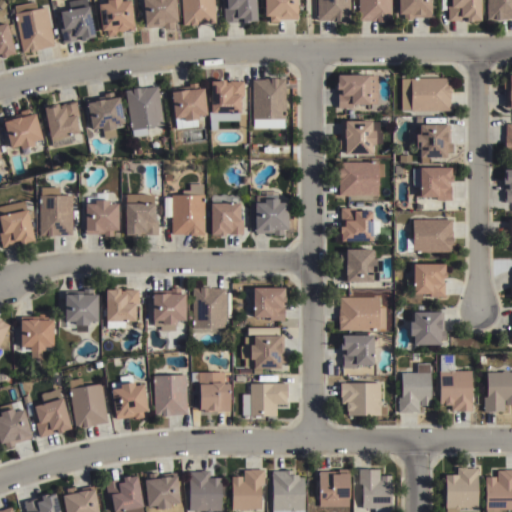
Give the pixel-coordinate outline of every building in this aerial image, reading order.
[(42,46),(22,50),(14,10),(15,10),(14,4),(30,0),(35,0),(37,6),(46,4),(54,43),(42,46)] [(129,0),(132,28),(115,30),(115,32),(105,33),(104,26),(100,26),(97,0),(129,0)] [(174,0),(176,17),(171,18),(172,25),(163,26),(163,24),(144,26),(141,0),(174,0)] [(180,0),(212,0),(214,21),(182,23),(180,0)] [(255,0),(257,16),(249,17),(249,18),(242,19),(242,18),(237,18),(237,20),(223,21),(222,5),(226,5),(225,0),(255,0)] [(297,0),(297,11),(296,11),(296,17),(278,17),(278,19),(269,19),(269,11),(264,11),(264,0),(297,0)] [(315,0),(348,0),(348,23),(340,23),(340,24),(333,24),(333,22),(315,22),(315,0)] [(357,0),(390,0),(390,23),(382,23),(382,24),(375,24),(375,23),(357,23),(357,0)] [(429,0),(429,17),(422,17),(422,18),(411,18),(411,21),(402,22),(402,18),(396,18),(396,0),(429,0)] [(479,0),(479,24),(472,24),(472,26),(465,26),(465,21),(460,21),(460,23),(447,23),(447,8),(449,8),(449,0),(479,0)] [(486,0),(511,0),(511,21),(500,21),(500,23),(493,23),(493,21),(486,21),(486,0)] [(95,33),(82,37),(81,35),(76,37),(76,38),(63,41),(59,26),(63,25),(60,8),(88,2),(95,33)] [(15,50),(0,54),(0,20),(6,19),(7,23),(11,22),(14,32),(10,34),(15,50)] [(351,102),(351,104),(349,104),(349,106),(335,106),(335,91),(336,91),(336,86),(334,86),(334,78),(335,78),(335,70),(367,70),(367,73),(376,73),(376,102),(367,102),(351,102)] [(511,70),(511,104),(510,104),(504,104),(505,87),(501,87),(502,76),(507,76),(507,70),(511,70)] [(400,109),(399,77),(408,76),(412,76),(412,74),(416,74),(416,76),(448,75),(448,82),(449,82),(449,90),(449,108),(441,108),(400,109)] [(217,77),(217,75),(224,75),(224,80),(228,80),(228,79),(242,79),(243,94),(240,94),(240,109),(210,109),(209,77),(217,77)] [(263,77),(263,76),(269,76),(269,75),(277,75),(277,76),(284,76),(285,117),(284,117),(284,127),(252,127),(252,117),(251,117),(251,77),(263,77)] [(131,87),(131,84),(138,83),(139,85),(144,84),(145,85),(157,83),(163,124),(146,126),(147,134),(132,136),(131,128),(130,128),(124,88),(131,87)] [(203,84),(206,111),(196,112),(197,115),(183,117),(182,114),(173,115),(170,88),(203,84)] [(92,98),(92,97),(102,95),(102,96),(117,93),(122,120),(114,122),(114,125),(113,126),(115,135),(103,137),(102,128),(101,128),(100,124),(90,126),(85,99),(92,98)] [(51,102),(51,100),(56,99),(57,105),(62,104),(61,101),(74,99),(77,114),(74,114),(77,129),(68,131),(70,142),(51,146),(49,135),(48,135),(42,104),(51,102)] [(11,116),(11,114),(20,112),(21,113),(36,110),(42,136),(33,139),(34,142),(21,145),(20,143),(10,145),(3,118),(11,116)] [(442,115),(442,121),(444,121),(444,123),(447,123),(448,142),(451,142),(451,151),(445,152),(445,154),(418,155),(418,146),(414,146),(414,131),(418,131),(418,121),(421,121),(421,116),(442,115)] [(369,118),(369,120),(378,120),(378,130),(381,130),(380,141),(370,141),(370,152),(342,151),(342,147),(337,147),(337,137),(343,137),(343,135),(341,135),(341,124),(342,124),(342,117),(369,118)] [(511,122),(511,156),(504,156),(504,147),(503,147),(503,139),(504,139),(504,134),(504,122),(511,122)] [(369,160),(368,158),(372,158),(372,161),(376,160),(376,162),(383,162),(383,175),(376,175),(376,193),(337,193),(337,182),(336,181),(336,175),(335,175),(335,167),(336,167),(336,160),(369,160)] [(449,164),(449,171),(451,171),(451,179),(449,179),(449,199),(434,199),(434,194),(417,194),(417,185),(410,185),(410,166),(417,166),(417,164),(449,164)] [(511,165),(511,201),(502,201),(502,186),(504,186),(504,181),(501,181),(501,173),(503,173),(502,166),(511,165)] [(163,172),(171,172),(171,180),(163,180),(163,172)] [(170,193),(188,193),(188,181),(202,181),(202,192),(203,192),(203,233),(196,233),(182,234),(182,232),(170,233),(170,215),(163,215),(163,196),(170,196),(170,193)] [(39,194),(40,194),(40,185),(59,185),(59,193),(71,193),(71,201),(74,201),(74,205),(71,205),(71,233),(60,233),(60,234),(47,234),(47,233),(39,233),(39,194)] [(93,200),(93,196),(107,196),(107,200),(117,200),(117,228),(112,228),(112,235),(102,235),(102,228),(101,228),(101,230),(92,230),(92,227),(83,227),(83,200),(93,200)] [(254,200),(264,200),(264,196),(278,196),(278,199),(287,199),(287,227),(282,227),(282,234),(273,234),(273,227),(271,227),(271,228),(262,228),(262,227),(249,227),(249,202),(254,202),(254,200)] [(239,199),(239,217),(242,217),(242,233),(227,233),(227,232),(225,232),(225,234),(217,234),(217,232),(209,232),(209,200),(239,199)] [(153,200),(153,218),(156,218),(157,234),(143,234),(143,233),(138,233),(138,234),(131,234),(131,232),(123,232),(123,201),(153,200)] [(0,212),(27,206),(27,209),(30,208),(32,216),(30,217),(34,237),(33,238),(33,239),(20,242),(20,241),(15,242),(15,243),(2,246),(0,238),(0,230),(1,230),(0,224),(0,212)] [(338,238),(338,231),(337,231),(337,223),(342,223),(342,218),(338,218),(339,206),(354,206),(354,207),(371,207),(371,215),(367,215),(367,218),(370,218),(370,238),(338,238)] [(450,217),(450,235),(451,235),(452,251),(411,251),(411,250),(405,250),(404,237),(411,237),(410,217),(450,217)] [(370,246),(371,256),(374,256),(374,269),(377,269),(377,280),(370,280),(370,279),(345,279),(345,280),(341,281),(340,262),(338,262),(337,252),(343,252),(343,246),(370,246)] [(411,261),(442,260),(442,268),(444,268),(444,277),(442,277),(442,281),(443,281),(443,294),(428,295),(428,291),(411,291),(411,286),(405,286),(405,281),(411,280),(411,261)] [(284,284),(284,295),(286,295),(286,300),(284,300),(284,319),(269,319),(269,315),(252,316),(252,285),(284,284)] [(223,331),(195,331),(195,333),(191,333),(191,302),(188,301),(188,297),(191,297),(191,286),(198,286),(198,285),(212,285),(212,286),(224,286),(224,291),(230,291),(229,317),(224,317),(223,331)] [(111,288),(111,286),(119,286),(119,291),(123,291),(123,288),(137,288),(137,318),(134,318),(134,319),(104,319),(104,288),(111,288)] [(73,323),(73,320),(63,320),(62,292),(70,292),(70,291),(80,291),(80,292),(95,292),(95,319),(87,319),(87,323),(86,323),(86,330),(75,330),(75,323),(73,323)] [(163,292),(163,291),(168,291),(168,292),(184,292),(184,319),(175,319),(175,323),(173,323),(173,331),(159,331),(159,326),(152,326),(152,319),(151,319),(151,292),(163,292)] [(376,295),(376,306),(383,306),(384,327),(378,327),(378,329),(337,329),(337,321),(336,321),(336,313),(338,313),(338,311),(337,311),(337,308),(337,295),(376,295)] [(438,309),(438,310),(442,310),(442,329),(444,329),(444,338),(438,338),(438,342),(411,342),(411,334),(407,334),(407,319),(411,319),(411,309),(438,309)] [(25,318),(25,317),(35,317),(35,318),(51,318),(51,344),(42,344),(42,359),(29,359),(29,349),(28,349),(28,344),(18,344),(18,318),(25,318)] [(0,318),(2,319),(2,320),(9,323),(0,342),(0,318)] [(283,353),(286,353),(285,363),(280,363),(280,367),(261,367),(261,370),(255,370),(255,367),(253,367),(253,366),(243,366),(243,357),(239,357),(239,345),(243,345),(243,336),(253,336),(253,334),(283,333),(283,352),(283,353)] [(371,333),(371,363),(355,363),(355,367),(339,367),(339,365),(341,365),(341,348),(337,348),(337,340),(340,340),(340,335),(339,335),(339,333),(371,333)] [(438,354),(452,354),(452,369),(470,369),(470,409),(449,409),(449,404),(442,404),(442,403),(437,403),(437,370),(438,370),(438,362),(438,354)] [(415,371),(415,361),(427,361),(427,371),(429,371),(429,404),(418,404),(418,400),(417,400),(417,411),(396,411),(396,396),(399,396),(399,371),(415,371)] [(501,371),(501,369),(508,369),(508,371),(511,371),(511,404),(504,404),(504,398),(503,398),(503,410),(482,410),(482,395),(485,395),(485,371),(501,371)] [(185,373),(185,374),(186,374),(186,384),(185,384),(186,413),(168,414),(168,415),(160,415),(160,414),(153,415),(152,381),(152,374),(185,373)] [(119,386),(118,382),(133,380),(133,383),(142,382),(146,409),(141,410),(142,416),(133,418),(132,415),(115,418),(114,415),(109,387),(119,386)] [(210,382),(210,380),(222,380),(222,382),(228,382),(229,410),(216,410),(216,411),(203,411),(203,409),(198,409),(198,382),(210,382)] [(100,381),(100,384),(103,383),(107,403),(106,404),(106,407),(104,407),(106,421),(94,423),(94,424),(82,427),(82,426),(74,427),(69,395),(68,388),(100,381)] [(286,381),(286,401),(285,401),(285,403),(275,403),(275,415),(241,415),(241,393),(249,393),(249,383),(286,381)] [(378,381),(378,399),(380,399),(380,404),(379,404),(385,404),(385,414),(345,414),(346,409),(344,409),(344,403),(339,403),(339,396),(338,396),(338,381),(378,381)] [(39,402),(39,401),(60,395),(69,427),(61,429),(62,430),(38,437),(34,422),(36,421),(32,404),(39,402)] [(0,410),(11,407),(12,410),(21,407),(28,433),(22,434),(23,437),(11,440),(13,445),(4,447),(2,442),(0,442),(0,410)] [(443,474),(455,474),(455,467),(464,466),(464,467),(476,467),(476,507),(458,507),(458,508),(457,508),(457,511),(444,511),(444,507),(443,474)] [(241,475),(241,481),(243,481),(242,469),(249,469),(263,468),(264,483),(260,484),(261,509),(231,510),(230,475),(241,475)] [(337,470),(337,469),(348,468),(350,506),(319,507),(318,470),(337,470)] [(379,468),(378,480),(380,480),(380,474),(391,474),(392,507),(389,507),(389,511),(373,511),(373,508),(361,507),(361,482),(358,483),(358,468),(379,468)] [(282,470),(282,469),(292,469),(292,474),(298,474),(298,476),(303,476),(304,509),(297,510),(297,511),(288,511),(288,510),(271,510),(271,470),(282,470)] [(484,476),(495,476),(495,480),(496,480),(496,469),(502,469),(511,469),(511,509),(500,509),(500,511),(484,511),(484,509),(484,476)] [(188,510),(187,471),(199,471),(199,470),(208,470),(208,477),(220,477),(220,510),(219,510),(219,511),(204,511),(204,510),(188,510)] [(141,511),(113,511),(112,511),(109,495),(106,496),(103,481),(115,479),(115,482),(122,481),(121,475),(128,474),(128,476),(135,474),(142,505),(140,506),(141,511)] [(158,477),(158,476),(168,475),(168,476),(175,475),(178,502),(169,503),(169,506),(155,508),(155,505),(146,506),(143,479),(158,477)] [(63,511),(60,494),(75,491),(75,490),(85,488),(85,489),(92,488),(96,511),(63,511)] [(33,499),(34,501),(39,499),(38,494),(44,493),(44,494),(53,491),(57,511),(24,511),(22,502),(33,499)]
